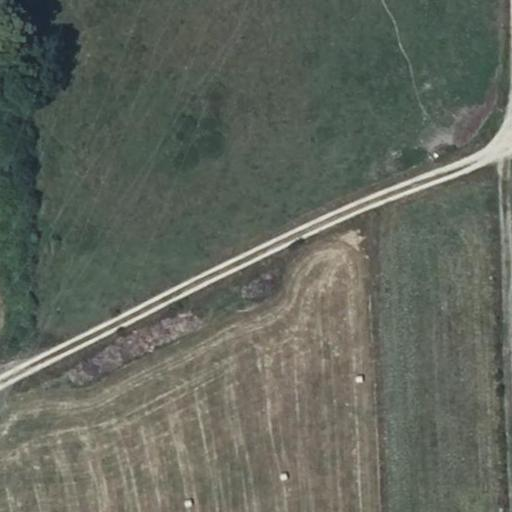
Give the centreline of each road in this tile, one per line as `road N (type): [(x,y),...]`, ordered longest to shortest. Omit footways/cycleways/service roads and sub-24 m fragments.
road 1 (track): [(0,388),(353,213),(511,152)]
road 2 (track): [(511,409),(496,153),(511,126)]
